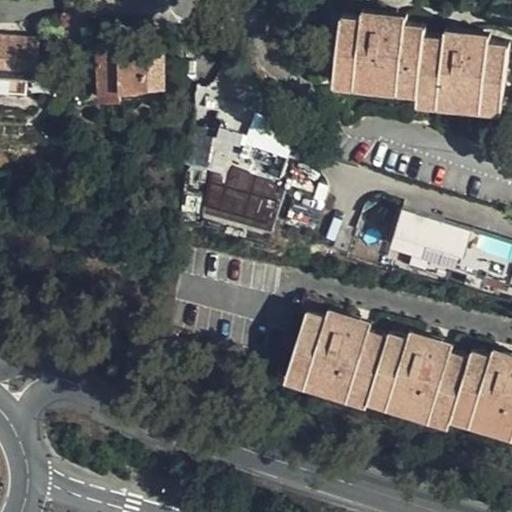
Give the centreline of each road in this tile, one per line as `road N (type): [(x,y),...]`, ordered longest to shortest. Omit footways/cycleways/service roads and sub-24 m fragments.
road 1 (tertiary): [(81,393),(432,511)]
road 2 (unknown): [(196,6),(0,6)]
